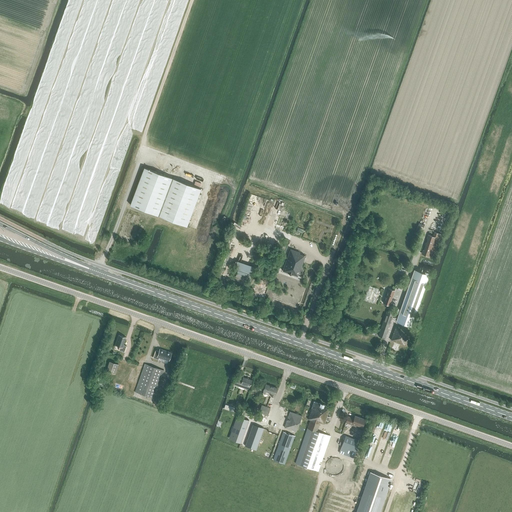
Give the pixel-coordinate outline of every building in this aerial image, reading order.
[(130,205),(186,226),(200,188),(143,167),(130,205)] [(424,255),(433,258),(441,234),(434,232),(433,236),(430,235),(424,255)] [(219,265),(225,268),(232,251),(226,249),(219,265)] [(283,270),(282,271),(298,276),(305,256),(303,255),(299,254),(300,252),(290,249),(283,270)] [(246,281),(247,280),(249,281),(252,275),(248,273),(251,265),(237,261),(235,269),(237,270),(235,277),(246,281)] [(213,281),(218,282),(223,268),(218,267),(213,281)] [(413,320),(429,275),(420,272),(417,271),(414,279),(413,279),(408,296),(407,296),(408,296),(405,305),(405,304),(405,305),(404,305),(402,313),(403,313),(399,322),(403,323),(407,325),(411,326),(413,320)] [(252,297),(256,298),(256,297),(264,299),(265,297),(266,298),(269,291),(267,290),(271,280),(264,278),(263,280),(258,278),(252,297)] [(383,303),(389,305),(395,290),(388,288),(383,303)] [(385,338),(391,319),(386,317),(385,316),(385,317),(378,336),(385,338)] [(391,340),(404,345),(409,331),(405,330),(407,325),(403,323),(401,328),(396,326),(391,340)] [(116,344),(120,346),(119,350),(125,352),(127,346),(124,345),(126,337),(119,335),(116,344)] [(153,358),(159,360),(159,358),(169,361),(172,353),(160,349),(159,351),(156,350),(153,358)] [(107,370),(114,373),(117,364),(109,361),(107,370)] [(135,392),(154,399),(164,371),(144,364),(135,392)] [(234,385),(249,390),(252,380),(243,377),(242,380),(236,378),(234,385)] [(96,385),(107,389),(109,381),(98,378),(96,385)] [(264,391),(263,394),(263,395),(264,397),(266,397),(267,395),(268,392),(272,394),(271,397),(274,398),(275,395),(277,389),(265,385),(263,391),(264,391)] [(301,448),(295,464),(297,464),(316,471),(318,471),(320,465),(316,464),(317,460),(321,462),(330,436),(317,431),(320,422),(324,424),(330,407),(315,402),(309,419),(311,420),(304,438),(301,448)] [(259,413),(268,416),(270,409),(262,405),(259,413)] [(273,460),(285,464),(295,436),(301,418),(302,416),(286,411),(279,431),(283,432),(273,460)] [(345,423),(356,427),(357,425),(362,427),(365,419),(355,416),(354,419),(348,416),(345,423)] [(241,444),(249,421),(246,419),(245,421),(238,418),(235,427),(237,428),(235,434),(233,433),(232,435),(231,438),(235,439),(241,442),(241,443),(241,444)] [(253,424),(245,446),(246,446),(250,447),(251,445),(256,446),(257,447),(263,428),(253,425),(254,424),(253,424)] [(340,450),(354,455),(360,441),(346,436),(340,450)] [(345,467),(345,466),(345,465),(344,463),(343,462),(342,460),(340,459),(339,458),(337,458),(335,457),(334,458),(332,458),(330,459),(329,460),(328,462),(327,463),(327,465),(327,466),(327,468),(327,470),(328,471),(329,472),(331,474),(332,474),(333,475),(335,475),(337,475),(339,475),(340,474),(342,473),(343,472),(344,470),(344,468),(345,467)] [(371,472),(357,511),(379,511),(391,479),(371,472)]
